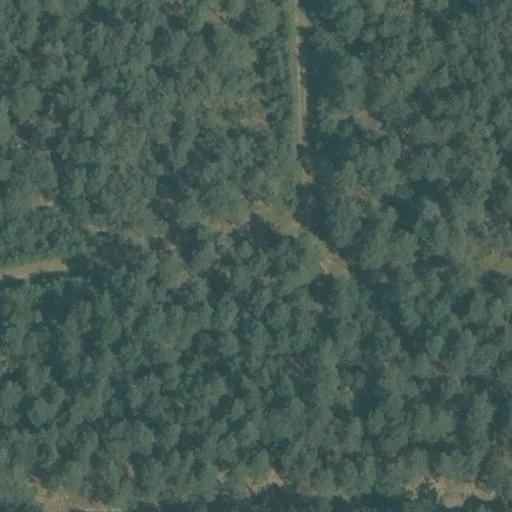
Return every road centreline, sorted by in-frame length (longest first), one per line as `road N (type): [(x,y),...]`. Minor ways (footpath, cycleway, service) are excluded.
road 1 (track): [(297,0),(307,227),(319,248),(333,264),(377,279),(511,275)]
road 2 (track): [(0,283),(307,227)]
